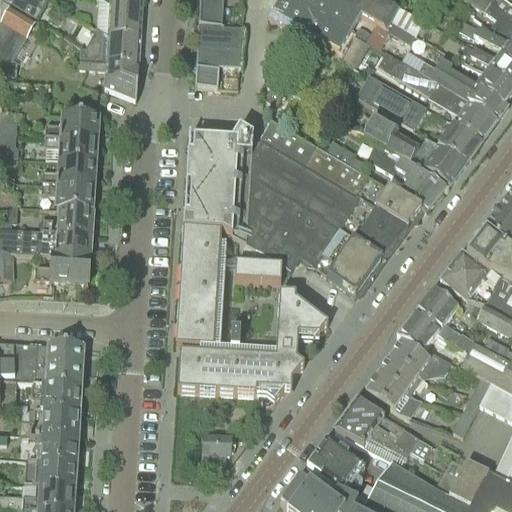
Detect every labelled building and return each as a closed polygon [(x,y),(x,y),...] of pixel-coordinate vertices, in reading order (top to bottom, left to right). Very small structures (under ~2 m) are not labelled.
[(40,0),(1,0),(1,7),(33,26),(46,3),(40,0)] [(91,0),(96,3),(108,9),(141,12),(141,0),(91,0)] [(199,0),(199,11),(221,13),(221,0),(199,0)] [(319,0),(279,0),(279,1),(349,40),(359,22),(319,0)] [(367,0),(319,0),(359,22),(377,32),(385,37),(389,28),(396,16),(367,0)] [(450,0),(412,0),(462,28),(472,13),(450,0)] [(450,0),(472,13),(494,27),(496,28),(490,36),(487,40),(492,43),(508,51),(511,54),(511,13),(495,1),(493,4),(490,8),(484,4),(477,0),(450,0)] [(511,0),(486,0),(484,4),(490,8),(493,4),(495,1),(511,13),(511,0)] [(279,2),(266,25),(338,66),(351,42),(286,6),(279,2)] [(1,7),(0,14),(0,67),(8,68),(9,67),(33,26),(1,7)] [(108,9),(106,41),(139,43),(141,12),(108,9)] [(202,44),(201,52),(240,55),(241,34),(220,33),(221,13),(199,11),(196,43),(202,44)] [(396,16),(389,28),(404,36),(414,42),(423,27),(398,13),(396,16)] [(376,34),(373,38),(386,45),(388,42),(395,42),(399,44),(404,36),(389,28),(385,37),(377,32),(376,34)] [(463,29),(458,37),(472,44),(498,57),(496,61),(496,62),(511,73),(511,54),(508,51),(492,43),(487,40),(476,35),(463,29)] [(358,34),(354,40),(364,46),(368,40),(358,34)] [(80,54),(79,65),(105,67),(105,69),(137,71),(139,43),(106,41),(96,35),(85,55),(80,54)] [(459,50),(455,59),(464,63),(488,75),(511,92),(511,73),(496,62),(491,67),(473,57),(459,50)] [(240,55),(201,52),(201,60),(195,60),(193,95),(194,95),(195,93),(216,94),(217,72),(239,74),(240,55)] [(464,63),(460,71),(481,82),(476,90),(479,92),(503,110),(511,97),(511,92),(488,75),(464,63)] [(105,67),(79,65),(79,74),(104,76),(103,94),(116,100),(135,107),(137,71),(105,69),(105,67)] [(417,78),(416,79),(429,87),(436,91),(454,101),(497,126),(507,112),(503,110),(479,92),(476,96),(474,94),(472,96),(445,81),(447,79),(449,74),(438,67),(434,75),(423,69),(417,78)] [(402,69),(394,83),(428,104),(436,91),(429,87),(416,79),(417,78),(402,69)] [(367,82),(354,104),(412,138),(425,115),(367,82)] [(271,92),(263,107),(275,113),(283,98),(271,92)] [(457,122),(451,129),(480,148),(497,126),(454,101),(446,114),(457,122)] [(0,117),(0,141),(15,142),(15,129),(13,129),(14,118),(0,117)] [(44,132),(43,144),(95,147),(96,136),(98,136),(99,126),(97,126),(97,124),(61,121),(60,133),(44,132)] [(374,125),(363,144),(375,151),(409,171),(410,169),(418,155),(394,142),(396,138),(374,125)] [(269,126),(258,147),(303,173),(314,152),(269,126)] [(451,129),(435,151),(465,169),(480,148),(451,129)] [(181,237),(174,354),(178,354),(213,356),(220,239),(230,244),(236,161),(250,163),(251,143),(248,142),(236,135),(229,148),(220,147),(192,145),(191,160),(186,159),(184,191),(190,192),(188,220),(182,220),(181,237)] [(0,164),(16,165),(17,165),(18,156),(14,153),(15,142),(0,141),(0,164)] [(236,161),(230,244),(258,259),(258,260),(289,280),(300,265),(355,303),(381,266),(407,236),(407,235),(406,234),(358,207),(303,173),(258,147),(251,143),(250,163),(236,161)] [(59,156),(58,167),(94,169),(94,166),(97,166),(97,156),(95,156),(95,147),(43,144),(43,155),(59,156)] [(418,155),(410,169),(420,176),(423,172),(433,180),(447,190),(449,191),(465,169),(435,151),(435,152),(425,144),(418,155)] [(331,146),(324,158),(347,171),(351,162),(353,159),(331,146)] [(375,151),(366,167),(403,189),(397,199),(402,203),(421,215),(424,217),(425,218),(445,192),(428,181),(420,176),(410,169),(409,171),(375,151)] [(324,158),(314,152),(303,173),(358,207),(406,234),(421,215),(397,199),(361,179),(347,171),(324,158)] [(351,162),(347,171),(361,179),(366,170),(351,162)] [(0,164),(0,187),(11,188),(12,177),(15,177),(16,165),(0,164)] [(41,180),(40,190),(92,193),(93,182),(95,181),(96,174),(94,173),(94,169),(58,167),(57,181),(41,180)] [(11,188),(0,187),(0,212),(14,213),(15,201),(11,201),(11,188)] [(55,216),(57,216),(91,218),(91,214),(93,213),(94,206),(92,204),(92,193),(40,190),(40,202),(56,203),(55,216)] [(504,204),(480,235),(483,237),(508,255),(509,254),(511,255),(511,210),(507,206),(504,204)] [(0,235),(9,236),(9,231),(15,231),(16,213),(14,213),(0,212),(0,235)] [(40,227),(39,239),(89,242),(91,218),(57,216),(56,228),(40,227)] [(51,262),(51,263),(88,266),(89,242),(39,239),(9,236),(0,235),(0,259),(9,260),(51,262)] [(511,255),(509,254),(508,255),(483,237),(464,262),(477,273),(499,283),(511,290),(511,255)] [(0,287),(10,287),(9,260),(0,259),(0,287)] [(460,259),(438,287),(454,300),(466,309),(482,314),(499,283),(477,273),(464,262),(460,259)] [(34,274),(33,287),(86,290),(88,266),(51,263),(50,275),(34,274)] [(233,289),(279,291),(280,280),(234,277),(233,289)] [(511,290),(499,283),(482,314),(483,314),(475,328),(511,347),(511,290)] [(435,340),(466,361),(472,350),(444,331),(458,314),(434,294),(415,318),(438,337),(435,340)] [(228,363),(178,360),(176,398),(253,403),(253,405),(254,407),(255,409),(256,411),(257,411),(258,413),(260,414),(261,414),(263,414),(264,414),(265,415),(267,414),(269,414),(270,413),(271,412),(273,411),(282,398),(289,399),(290,388),(302,373),(295,367),(297,342),(317,344),(326,332),(294,307),(294,301),(285,301),(278,300),(274,366),(237,363),(239,337),(230,337),(228,363)] [(419,360),(424,355),(435,340),(438,337),(415,318),(396,341),(400,345),(419,360)] [(488,344),(482,355),(503,366),(509,355),(488,344)] [(449,368),(434,360),(424,355),(419,360),(400,345),(388,361),(421,385),(443,379),(449,368)] [(49,352),(49,354),(12,352),(0,350),(0,388),(16,391),(31,391),(80,394),(83,354),(49,352)] [(466,361),(459,373),(479,384),(488,389),(491,390),(501,396),(511,401),(511,378),(506,375),(509,370),(503,366),(482,355),(472,350),(466,361)] [(388,361),(377,377),(409,401),(421,385),(388,361)] [(408,403),(409,401),(377,377),(363,396),(396,419),(407,424),(419,408),(408,403)] [(479,384),(472,398),(481,403),(488,389),(479,384)] [(0,414),(14,415),(16,391),(0,388),(0,414)] [(489,418),(501,396),(490,390),(488,389),(481,403),(478,410),(477,412),(489,418)] [(31,391),(30,405),(32,408),(43,408),(42,417),(79,420),(80,409),(81,407),(82,398),(80,396),(80,394),(31,391)] [(503,425),(511,407),(511,401),(501,396),(490,418),(503,425)] [(468,405),(461,418),(471,423),(477,412),(478,410),(468,405)] [(354,407),(343,423),(371,442),(375,437),(392,448),(391,450),(395,453),(392,458),(404,466),(407,461),(408,460),(417,445),(354,407)] [(511,430),(511,407),(503,425),(511,430)] [(32,408),(32,417),(42,417),(43,408),(32,408)] [(19,429),(18,441),(34,442),(77,445),(78,434),(81,432),(81,425),(79,423),(79,420),(42,417),(32,417),(31,430),(19,429)] [(343,423),(333,438),(350,448),(363,454),(383,465),(390,469),(390,470),(398,475),(404,466),(392,458),(395,453),(391,450),(392,448),(375,437),(371,442),(343,423)] [(458,425),(451,438),(461,443),(468,430),(458,425)] [(34,442),(32,467),(39,468),(76,470),(76,468),(79,465),(79,459),(77,456),(77,445),(34,442)] [(202,444),(200,478),(219,479),(222,477),(222,462),(228,463),(228,457),(232,457),(232,447),(230,447),(230,446),(202,444)] [(326,448),(305,477),(316,485),(319,486),(321,488),(336,498),(337,499),(339,500),(343,502),(353,487),(354,485),(356,482),(362,473),(357,470),(342,459),(339,457),(326,448)] [(511,451),(507,449),(491,481),(511,491),(511,451)] [(449,465),(441,479),(455,487),(463,473),(449,465)] [(25,467),(23,491),(38,492),(74,495),(75,488),(78,488),(79,471),(76,471),(76,470),(39,468),(32,467),(25,467)] [(362,511),(364,511),(471,511),(488,479),(465,468),(463,473),(455,487),(447,502),(433,495),(398,475),(390,470),(375,493),(375,492),(362,511)] [(298,486),(279,511),(354,511),(357,508),(343,502),(339,500),(337,499),(329,509),(312,496),(319,486),(316,485),(305,477),(299,486),(298,486)] [(441,479),(433,495),(447,502),(455,487),(441,479)] [(511,511),(511,491),(491,481),(488,479),(471,511),(511,511)] [(0,502),(0,511),(72,511),(73,508),(76,509),(77,498),(74,498),(74,495),(38,492),(37,505),(0,503),(0,502)]
